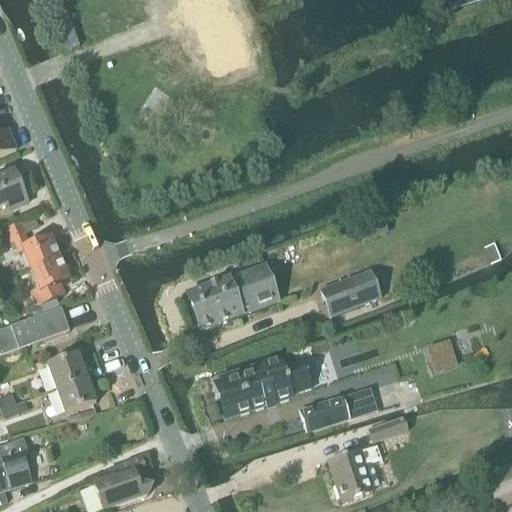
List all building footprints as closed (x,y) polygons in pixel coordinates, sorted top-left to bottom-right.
[(223,0),(178,0),(176,1),(187,31),(211,89),(251,77),(223,0)] [(0,159),(16,153),(7,132),(0,135),(0,159)] [(0,210),(6,208),(9,215),(10,215),(10,214),(26,207),(27,207),(13,175),(0,181),(0,210)] [(31,274),(61,262),(51,239),(29,249),(20,227),(5,234),(16,259),(23,256),(31,274)] [(61,262),(31,274),(39,292),(31,295),(38,310),(65,298),(60,288),(70,284),(61,262)] [(279,305),(265,268),(186,298),(201,336),(279,305)] [(380,305),(372,278),(321,294),(330,320),(380,305)] [(41,346),(70,335),(62,313),(11,331),(11,332),(0,335),(0,358),(1,360),(19,354),(41,346)] [(70,335),(41,346),(45,356),(80,344),(76,333),(70,335)] [(456,369),(448,346),(433,351),(441,374),(456,369)] [(57,394),(88,383),(79,359),(48,371),(57,394)] [(227,421),(267,408),(266,406),(274,404),(274,406),(293,400),(292,398),(312,392),(302,361),(282,368),(281,363),(263,368),(264,372),(217,387),(227,421)] [(88,383),(57,394),(66,418),(97,406),(88,383)] [(1,416),(17,410),(13,400),(0,404),(0,415),(1,415),(1,416)] [(307,437),(349,423),(341,402),(299,415),(307,437)] [(17,410),(1,416),(5,425),(20,419),(17,410)] [(408,436),(404,423),(370,435),(374,447),(408,436)] [(0,498),(33,487),(22,458),(27,456),(22,444),(0,451),(0,498)] [(373,496),(360,456),(329,466),(342,506),(373,496)] [(112,511),(149,499),(152,491),(142,486),(138,487),(135,479),(146,475),(141,461),(108,476),(111,483),(95,489),(103,511),(112,511)] [(511,471),(490,480),(486,481),(494,502),(511,494),(511,471)]
